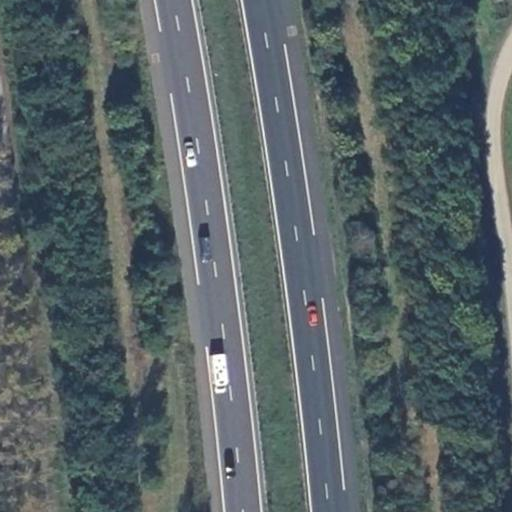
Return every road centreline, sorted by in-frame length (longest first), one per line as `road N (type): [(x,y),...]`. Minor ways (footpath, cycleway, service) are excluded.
road 1 (trunk): [(175,0),(246,511)]
road 2 (trunk): [(331,511),(261,0)]
road 3 (unclassified): [(0,150),(41,511)]
road 4 (unclassified): [(511,46),(491,114),(511,294)]
